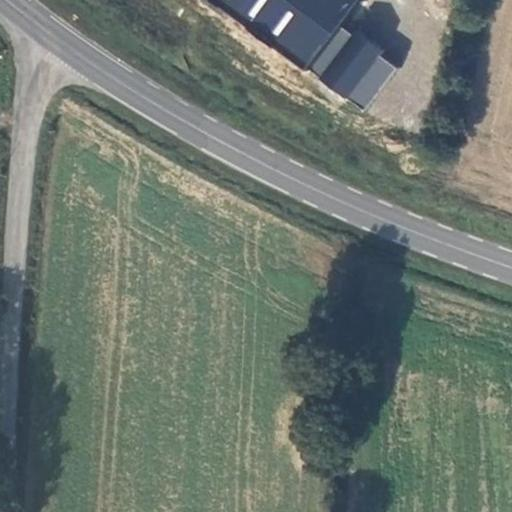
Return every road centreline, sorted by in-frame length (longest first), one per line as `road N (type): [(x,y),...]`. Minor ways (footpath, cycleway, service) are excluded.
road 1 (secondary): [(511,267),(301,184),(136,94),(53,38)]
road 2 (unclassified): [(53,38),(31,106),(2,511)]
